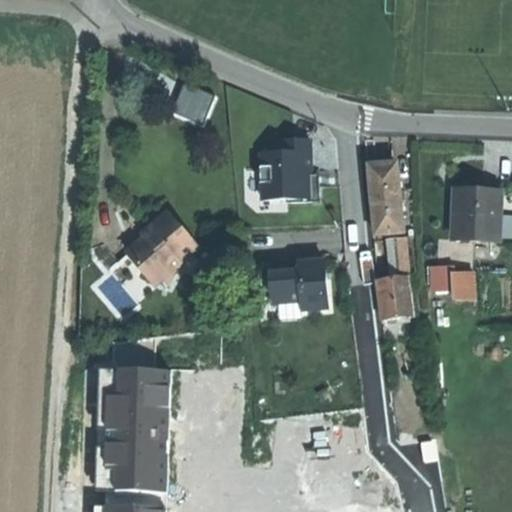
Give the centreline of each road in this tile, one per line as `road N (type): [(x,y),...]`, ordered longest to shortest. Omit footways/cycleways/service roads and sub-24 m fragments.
road 1 (track): [(50,511),(86,38),(97,11)]
road 2 (residential): [(97,11),(330,114),(411,129),(511,133)]
